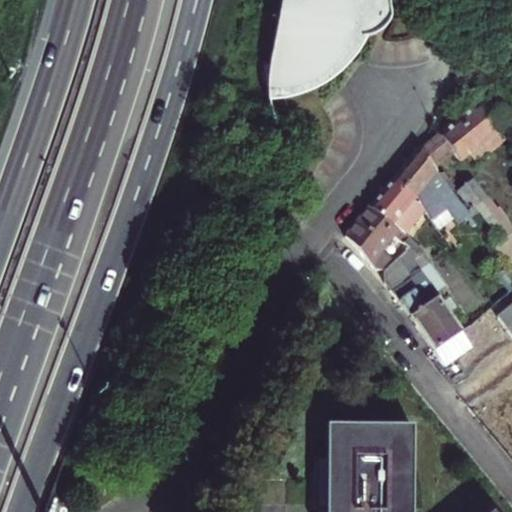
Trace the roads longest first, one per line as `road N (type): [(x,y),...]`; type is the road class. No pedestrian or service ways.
road 1 (residential): [(440,74),(290,274),(169,482),(124,511)]
road 2 (primary): [(20,511),(135,198),(197,0)]
road 3 (trunk): [(41,263),(131,0)]
road 4 (trunk): [(77,0),(0,232)]
road 5 (trunk): [(0,414),(41,263)]
road 6 (trunk): [(0,382),(41,263)]
